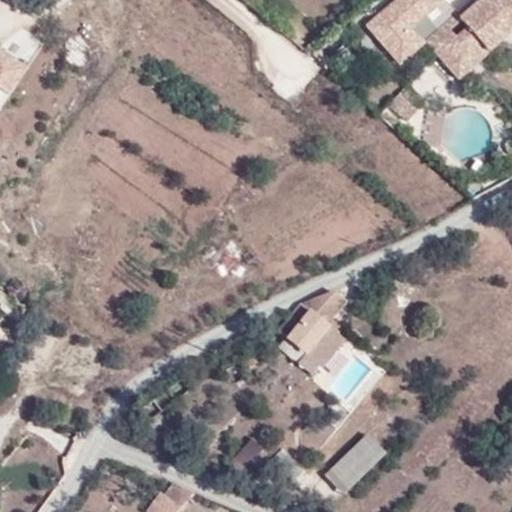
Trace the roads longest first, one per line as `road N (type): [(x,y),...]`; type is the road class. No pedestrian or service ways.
road 1 (residential): [(101,443),(153,377),(511,191)]
road 2 (residential): [(101,443),(249,511)]
